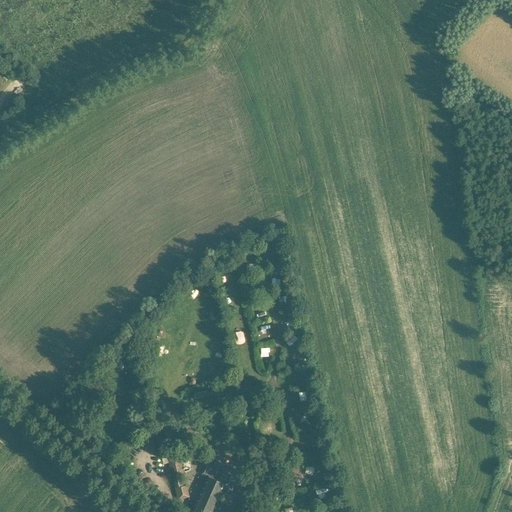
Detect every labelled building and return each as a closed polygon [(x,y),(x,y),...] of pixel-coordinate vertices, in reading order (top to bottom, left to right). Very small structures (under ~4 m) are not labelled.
[(273,263),(280,262),(278,252),(270,254),(273,263)] [(218,276),(219,286),(230,284),(228,274),(218,276)] [(291,352),(295,366),(307,362),(303,348),(291,352)] [(214,362),(228,362),(227,353),(214,354),(214,362)] [(281,437),(279,420),(270,422),(271,428),(260,429),(261,439),(281,437)] [(176,426),(164,432),(171,448),(184,442),(176,426)] [(226,429),(224,436),(237,441),(240,435),(226,429)] [(314,429),(304,429),(305,445),(314,445),(314,429)] [(252,440),(245,443),(250,456),(257,453),(252,440)] [(232,470),(215,462),(211,460),(213,456),(205,453),(203,457),(191,452),(189,456),(207,465),(203,473),(209,475),(192,511),(227,511),(229,509),(217,503),(225,487),(231,490),(240,471),(233,468),(232,470)] [(183,486),(180,473),(173,474),(178,499),(189,496),(187,485),(183,486)]
